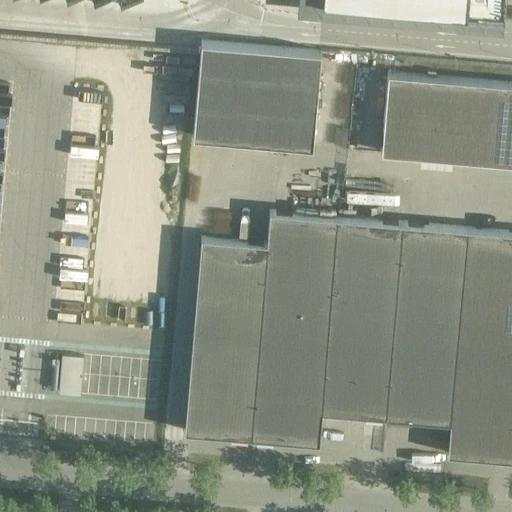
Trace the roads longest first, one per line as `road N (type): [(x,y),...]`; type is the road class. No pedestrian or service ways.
road 1 (unclassified): [(505,511),(0,466)]
road 2 (unknown): [(27,399),(42,253),(45,105),(19,56),(0,51)]
